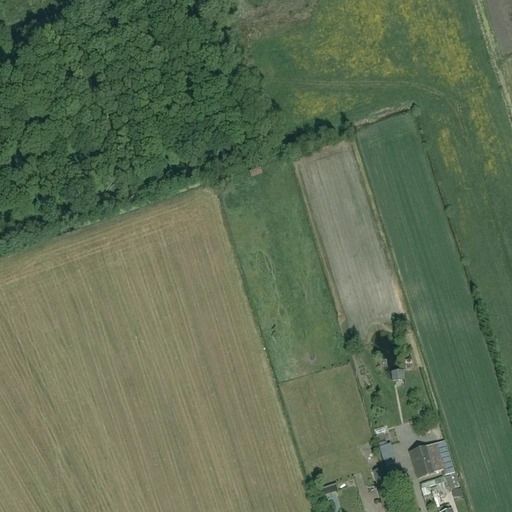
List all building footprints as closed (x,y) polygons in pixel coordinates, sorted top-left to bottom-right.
[(398,372),(396,372),(396,375),(397,379),(397,381),(404,381),(403,372),(398,372)] [(455,473),(446,442),(409,453),(418,480),(436,474),(446,471),(448,475),(455,473)] [(403,484),(395,458),(384,461),(392,487),(403,484)] [(379,487),(385,485),(380,470),(374,472),(379,487)] [(451,491),(459,488),(455,475),(446,478),(450,491),(451,491)] [(388,511),(397,509),(390,488),(381,491),(387,511),(388,511)] [(333,511),(339,511),(338,501),(331,501),(331,511),(333,511)]
